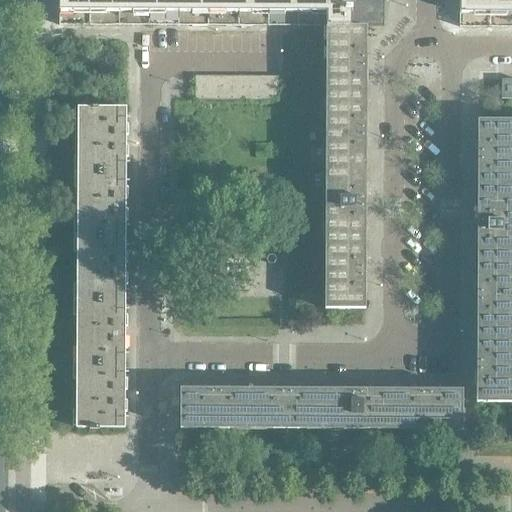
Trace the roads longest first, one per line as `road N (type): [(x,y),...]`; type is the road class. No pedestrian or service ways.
road 1 (residential): [(150,352),(151,64),(271,63)]
road 2 (residential): [(396,356),(451,357),(453,48)]
road 3 (residential): [(511,506),(155,507)]
road 4 (residential): [(396,356),(395,65),(408,47),(426,48)]
road 5 (residential): [(150,352),(396,356)]
road 6 (residential): [(149,507),(25,508),(0,487)]
road 7 (residential): [(149,507),(150,352)]
